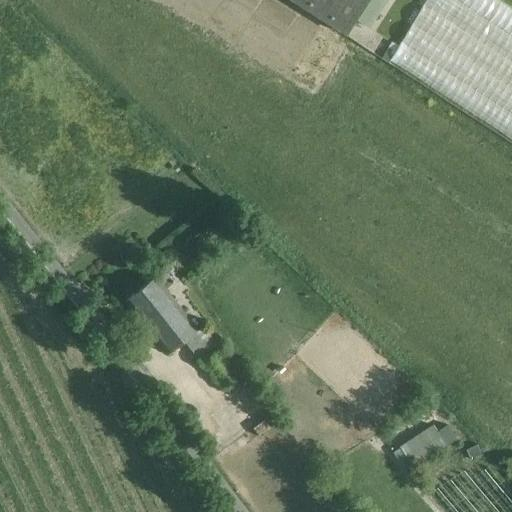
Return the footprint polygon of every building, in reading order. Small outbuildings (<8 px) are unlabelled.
[(290,0),(345,35),(367,0),(290,0)] [(511,11),(492,0),(424,0),(386,63),(511,138),(511,11)] [(197,329),(165,289),(174,282),(164,270),(124,303),(167,354),(197,329)] [(219,350),(202,364),(222,389),(239,376),(219,350)] [(437,432),(432,425),(399,447),(412,467),(445,445),(456,438),(447,426),(437,432)] [(470,457),(481,452),(477,445),(467,450),(470,457)]
